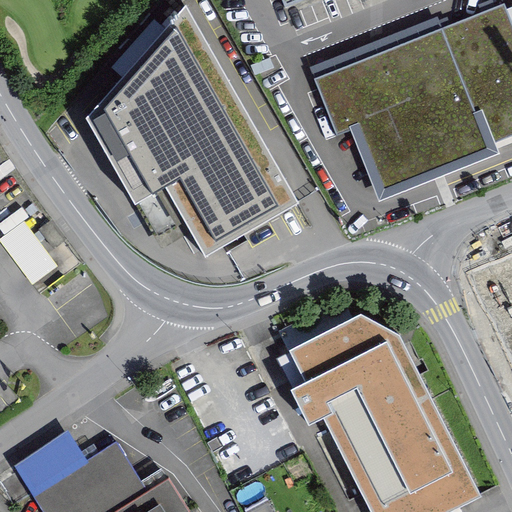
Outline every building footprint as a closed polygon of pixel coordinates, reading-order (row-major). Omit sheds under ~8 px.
[(280,0),(285,10),(309,0),(280,0)] [(505,7),(314,82),(337,140),(351,134),(379,206),(500,158),(495,146),(511,139),(511,23),(507,12),(505,7)] [(184,9),(86,121),(133,203),(164,187),(203,256),(295,205),(184,9)] [(25,222),(0,241),(32,284),(58,265),(25,222)] [(511,265),(483,278),(511,342),(511,265)] [(366,317),(294,352),(373,511),(450,511),(483,496),(406,339),(366,317)] [(19,461),(51,511),(190,511),(162,467),(143,479),(118,439),(89,458),(70,429),(19,461)]
